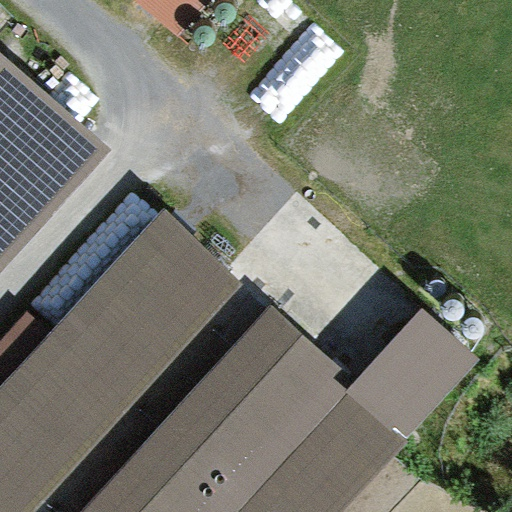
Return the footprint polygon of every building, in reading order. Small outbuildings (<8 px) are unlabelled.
[(155,0),(177,20),(195,0),(155,0)] [(0,55),(0,215),(80,128),(0,55)] [(0,497),(10,507),(229,266),(167,210),(0,394),(0,497)] [(419,301),(350,377),(403,425),(472,349),(419,301)] [(74,511),(164,511),(317,346),(268,302),(74,511)] [(350,377),(317,346),(164,511),(322,511),(403,425),(350,377)]
